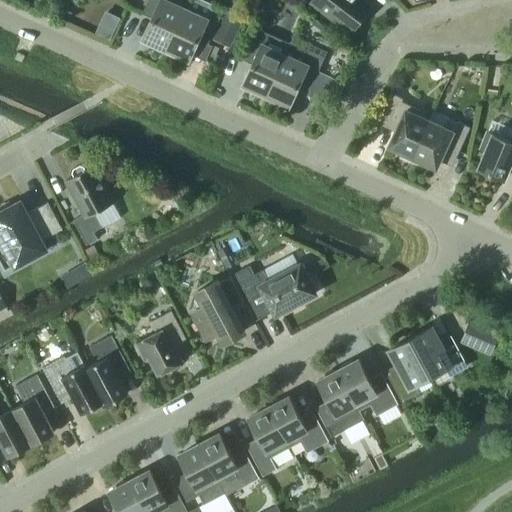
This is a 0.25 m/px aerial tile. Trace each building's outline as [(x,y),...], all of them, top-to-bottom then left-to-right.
[(163,48),(166,49),(185,7),(173,2),(173,0),(148,0),(142,13),(144,13),(146,8),(155,12),(143,39),(146,40),(145,43),(162,51),(163,48)] [(312,0),(311,2),(351,32),(371,5),(363,0),(312,0)] [(207,18),(185,7),(166,49),(188,59),(200,33),(210,37),(207,42),(208,43),(221,16),(210,11),(207,18)] [(213,38),(230,46),(243,17),(226,9),(213,38)] [(244,84),(266,95),(285,54),(290,42),(257,27),(243,59),(244,59),(246,54),(256,58),(244,84)] [(290,42),(285,54),(266,95),(269,96),(267,99),(284,107),(286,104),(289,105),(301,79),(311,83),(309,89),(310,89),(325,56),(291,41),(290,42)] [(405,157),(411,160),(429,120),(417,114),(420,109),(402,101),(403,98),(391,91),(377,113),(389,121),(391,117),(400,122),(389,146),(392,148),(395,150),(401,155),(405,157)] [(443,126),(429,120),(411,160),(413,161),(420,163),(424,165),(427,165),(430,166),(436,167),(446,145),(459,151),(470,126),(457,121),(457,122),(448,117),(443,126)] [(479,168),(504,179),(511,158),(511,133),(509,140),(488,131),(481,148),(486,151),(479,168)] [(66,180),(84,214),(73,219),(87,244),(97,238),(94,231),(102,226),(95,212),(114,202),(94,164),(86,169),(84,165),(80,164),(73,168),(72,172),(74,175),(66,180)] [(62,228),(48,201),(26,213),(20,202),(10,208),(11,209),(3,214),(2,212),(0,213),(0,259),(12,254),(18,266),(45,252),(40,241),(41,241),(40,240),(62,228)] [(95,244),(86,249),(91,259),(100,254),(95,244)] [(319,273),(330,267),(325,258),(314,264),(319,273)] [(76,268),(83,281),(93,275),(86,263),(76,268)] [(263,269),(254,274),(250,265),(235,272),(250,301),(264,293),(276,314),(316,293),(314,289),(316,288),(310,277),(308,278),(300,263),(269,279),(263,269)] [(205,306),(194,311),(208,336),(218,331),(224,341),(244,331),(231,307),(244,301),(230,276),(218,283),(217,280),(197,291),(205,306)] [(156,332),(137,342),(145,358),(150,356),(159,373),(168,368),(172,369),(179,365),(180,362),(183,361),(171,340),(184,333),(171,310),(150,321),(156,332)] [(490,353),(499,331),(471,318),(461,341),(490,353)] [(448,367),(452,374),(459,369),(466,365),(461,355),(461,354),(453,339),(441,345),(431,326),(410,337),(431,376),(448,367)] [(98,361),(87,367),(103,401),(105,405),(127,393),(114,369),(127,362),(112,334),(90,346),(98,361)] [(389,373),(403,400),(418,391),(415,385),(431,376),(410,337),(390,348),(400,367),(389,373)] [(83,412),(103,401),(87,367),(85,363),(72,370),(65,355),(43,366),(58,395),(70,388),(83,412)] [(338,369),(359,409),(371,402),(377,413),(397,402),(383,376),(372,382),(359,358),(352,362),(351,360),(341,365),(342,367),(338,369)] [(339,420),(359,409),(338,369),(335,371),(333,369),(323,374),(325,377),(318,380),(330,404),(319,410),(325,422),(337,416),(339,420)] [(25,402),(13,408),(32,443),(55,431),(40,404),(51,398),(37,373),(16,384),(25,402)] [(290,395),(269,406),(290,446),(301,439),(307,450),(328,439),(314,413),(302,419),(290,395)] [(270,456),(290,446),(269,406),(248,417),(261,441),(249,447),(263,474),(276,467),(270,456)] [(0,439),(9,456),(32,443),(13,408),(1,414),(0,412),(0,439)] [(220,432),(199,443),(220,483),(232,476),(238,487),(258,477),(244,450),(233,456),(220,432)] [(199,494),(220,483),(199,443),(179,454),(191,478),(180,484),(186,496),(197,490),(199,494)] [(388,465),(383,455),(382,453),(374,457),(375,459),(380,469),(388,465)] [(153,473),(132,484),(146,511),(164,511),(171,508),(169,505),(181,499),(174,487),(163,493),(153,473)] [(146,511),(132,484),(111,495),(120,511),(146,511)]
